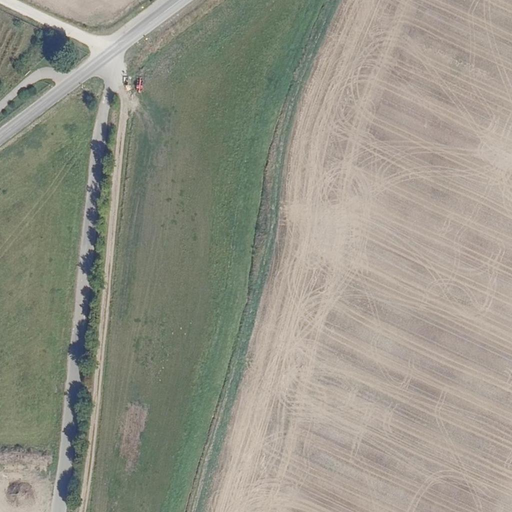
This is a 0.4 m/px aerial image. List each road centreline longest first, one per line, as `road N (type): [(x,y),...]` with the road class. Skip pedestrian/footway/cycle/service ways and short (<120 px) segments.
road 1 (track): [(112,52),(116,157),(80,511)]
road 2 (unclassified): [(102,59),(107,91),(54,511)]
road 3 (tertiary): [(102,59),(0,136)]
